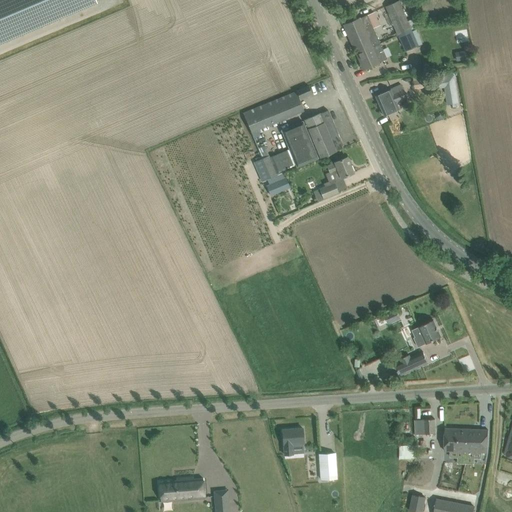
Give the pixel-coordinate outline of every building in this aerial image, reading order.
[(0,0),(0,44),(97,3),(95,0),(0,0)] [(411,30),(407,22),(398,1),(386,7),(398,35),(411,30)] [(378,40),(377,37),(373,29),(373,30),(367,15),(344,25),(356,54),(380,44),(378,40)] [(422,44),(416,30),(412,32),(411,30),(398,35),(405,51),(418,46),(422,44)] [(363,69),(372,65),(386,59),(380,44),(356,54),(363,69)] [(469,50),(454,53),(456,61),(470,58),(469,50)] [(428,73),(412,76),(414,89),(430,87),(428,73)] [(445,88),(446,104),(457,103),(455,74),(438,76),(439,88),(445,88)] [(384,116),(393,112),(399,109),(396,103),(407,98),(401,85),(375,96),(384,116)] [(312,93),(309,86),(296,91),(299,99),(312,93)] [(251,132),(294,115),(303,111),(295,92),(243,113),(251,132)] [(328,154),(334,152),(343,148),(328,110),(312,117),(281,130),(296,167),(328,154)] [(269,156),(254,163),(262,182),(277,175),(269,156)] [(317,202),(318,201),(339,193),(334,181),(353,173),(347,158),(335,163),(327,166),(329,171),(326,172),(329,180),(324,182),(325,185),(326,186),(319,189),(314,192),(317,202)] [(284,179),(283,179),(267,186),(271,196),(291,188),(284,172),(282,173),(283,175),(284,179)] [(397,310),(384,316),(388,324),(400,318),(397,310)] [(426,344),(441,337),(434,320),(419,327),(412,330),(415,337),(414,338),(418,347),(426,344)] [(424,352),(411,356),(410,353),(401,357),(402,359),(396,361),(400,373),(428,363),(424,352)] [(416,434),(418,434),(435,434),(435,419),(415,420),(416,434)] [(302,428),(282,430),(284,455),(293,454),(292,444),(304,443),(302,428)] [(445,451),(466,452),(467,429),(445,428),(445,451)] [(467,429),(466,452),(487,452),(488,430),(467,429)] [(430,448),(431,474),(441,474),(441,448),(430,448)] [(335,453),(319,454),(321,479),(337,478),(335,453)] [(293,459),(293,478),(319,477),(318,459),(293,459)] [(203,480),(194,481),(193,479),(176,480),(176,482),(159,484),(161,504),(205,500),(203,480)] [(409,509),(418,511),(423,511),(428,497),(414,493),(409,509)] [(453,511),(455,503),(437,499),(433,511),(453,511)] [(229,511),(229,503),(215,504),(215,511),(229,511)] [(473,511),(474,507),(455,503),(453,511),(473,511)]
